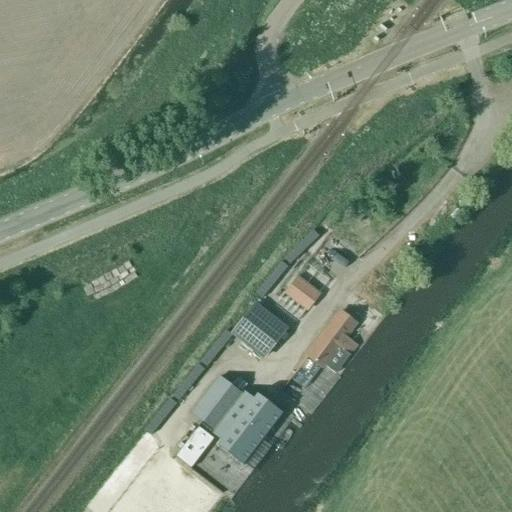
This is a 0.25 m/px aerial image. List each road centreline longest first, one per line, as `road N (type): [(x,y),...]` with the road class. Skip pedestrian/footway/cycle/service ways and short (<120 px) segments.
road 1 (tertiary): [(0,232),(273,108)]
road 2 (tertiary): [(273,108),(511,9)]
